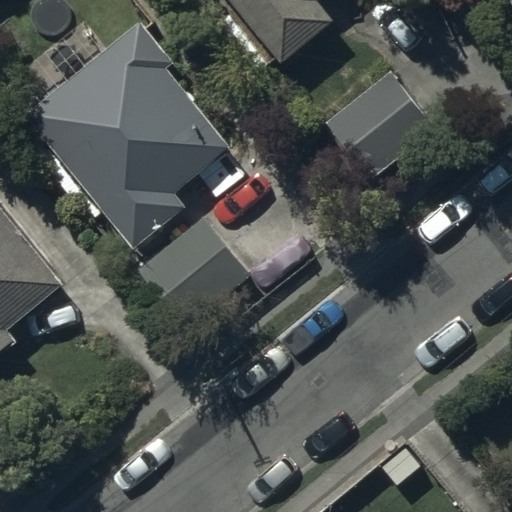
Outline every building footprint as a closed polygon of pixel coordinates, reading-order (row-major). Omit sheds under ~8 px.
[(229,0),(281,65),(332,24),(316,4),(320,0),(229,0)] [(132,249),(186,209),(172,191),(229,150),(169,71),(176,66),(143,22),(23,115),(132,249)] [(321,118),(371,181),(435,132),(384,67),(321,118)] [(0,354),(15,341),(7,331),(63,285),(0,207),(0,354)] [(246,275),(205,220),(137,271),(178,325),(246,275)]
